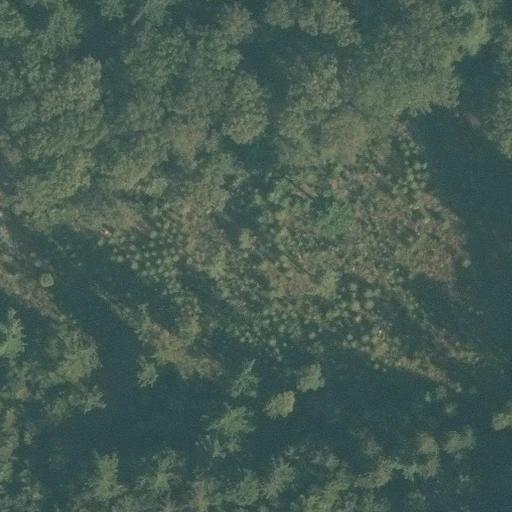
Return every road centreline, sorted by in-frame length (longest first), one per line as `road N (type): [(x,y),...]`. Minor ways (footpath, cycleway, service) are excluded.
road 1 (track): [(0,79),(263,0)]
road 2 (track): [(511,185),(429,0)]
